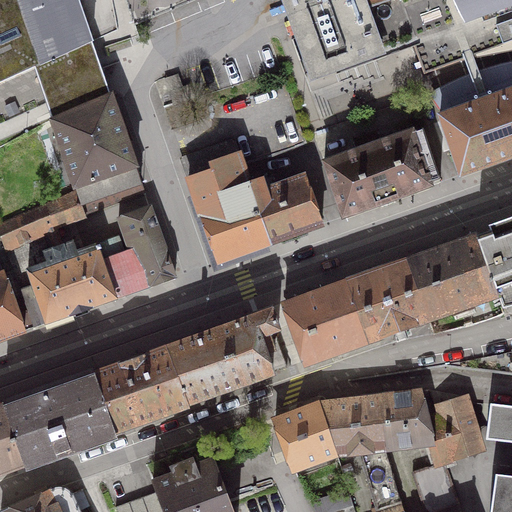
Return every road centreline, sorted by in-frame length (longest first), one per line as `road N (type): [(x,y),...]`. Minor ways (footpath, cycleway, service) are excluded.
road 1 (residential): [(360,384),(311,391),(0,496)]
road 2 (residential): [(250,0),(143,64),(133,81),(207,298)]
road 3 (primary): [(511,189),(207,298)]
road 4 (primary): [(207,298),(0,373)]
road 5 (residential): [(511,327),(404,351),(360,384)]
road 6 (residential): [(360,384),(425,378),(511,385)]
